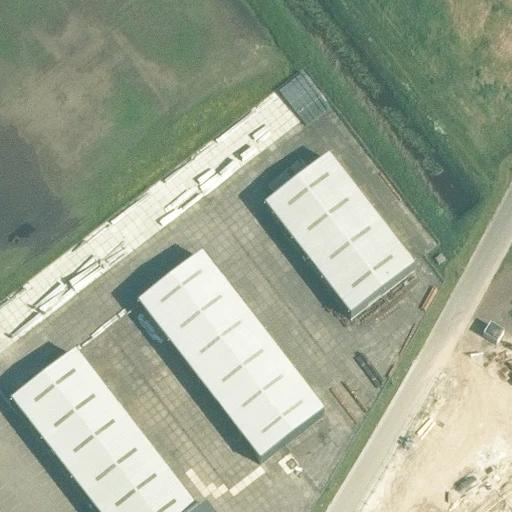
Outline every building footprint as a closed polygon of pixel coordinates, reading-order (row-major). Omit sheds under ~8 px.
[(413,274),(328,164),(264,214),(349,324),(413,274)] [(322,420),(201,262),(136,311),(258,469),(322,420)] [(482,341),(496,350),(502,340),(489,331),(482,341)] [(191,511),(74,360),(10,409),(89,511),(191,511)] [(511,511),(511,491),(484,511),(511,511)]
